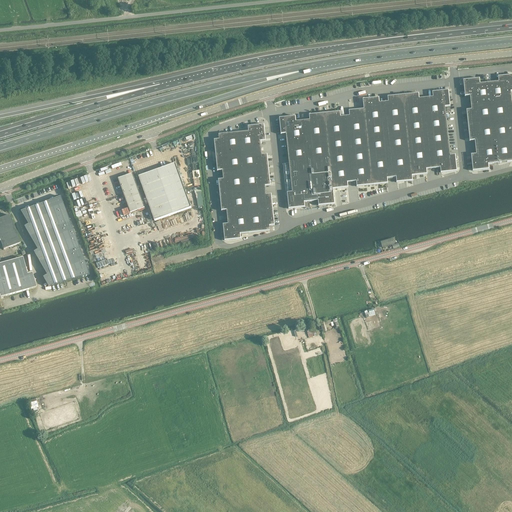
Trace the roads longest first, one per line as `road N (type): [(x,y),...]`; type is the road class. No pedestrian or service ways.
road 1 (tertiary): [(0,360),(511,220)]
road 2 (secondary): [(0,186),(267,93),(511,54)]
road 3 (motorway): [(511,27),(343,47),(160,87)]
road 4 (motorway): [(0,169),(308,65)]
road 5 (motorway): [(0,146),(308,65)]
road 6 (unclassified): [(0,30),(280,0)]
road 7 (motorway): [(308,65),(511,39)]
road 8 (motorway): [(160,87),(0,134)]
road 9 (motorway): [(160,87),(0,117)]
